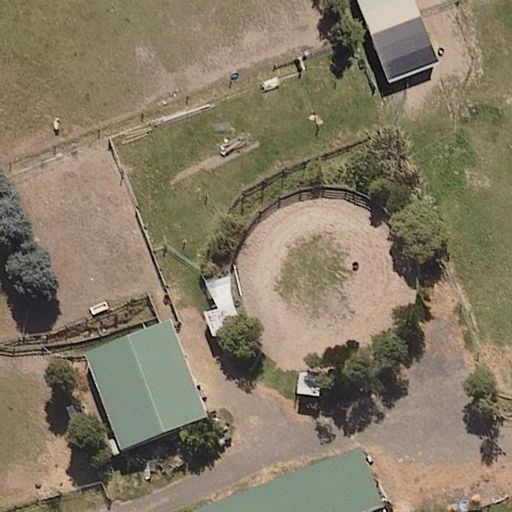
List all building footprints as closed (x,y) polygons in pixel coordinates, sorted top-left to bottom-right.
[(360,0),(390,75),(437,56),(414,0),(360,0)] [(222,338),(245,332),(231,280),(208,286),(222,338)] [(128,455),(214,422),(176,323),(90,357),(128,455)] [(390,511),(369,456),(223,511),(390,511)] [(478,511),(511,501),(501,471),(468,482),(478,511)]
